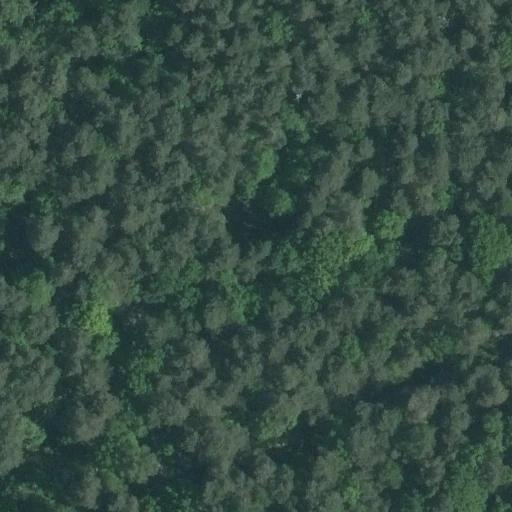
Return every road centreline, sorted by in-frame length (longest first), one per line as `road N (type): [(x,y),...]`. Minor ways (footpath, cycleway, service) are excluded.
road 1 (track): [(0,316),(185,297),(470,220),(511,223)]
road 2 (track): [(117,303),(169,511)]
